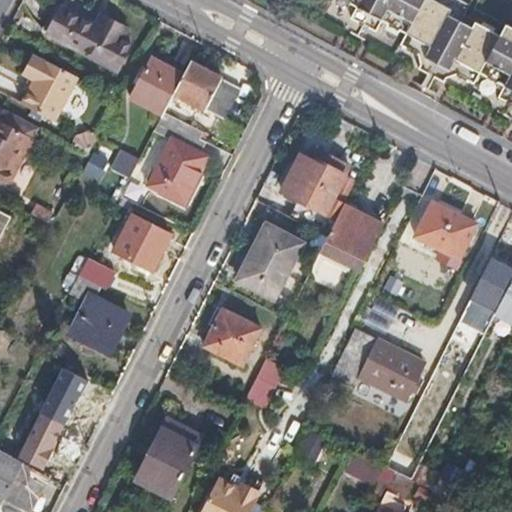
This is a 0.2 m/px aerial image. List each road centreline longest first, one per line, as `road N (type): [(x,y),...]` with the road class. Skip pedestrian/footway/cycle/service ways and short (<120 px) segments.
road 1 (residential): [(73,511),(302,64)]
road 2 (unknown): [(442,138),(292,432)]
road 3 (residential): [(302,64),(511,175)]
road 4 (residential): [(186,1),(302,64)]
